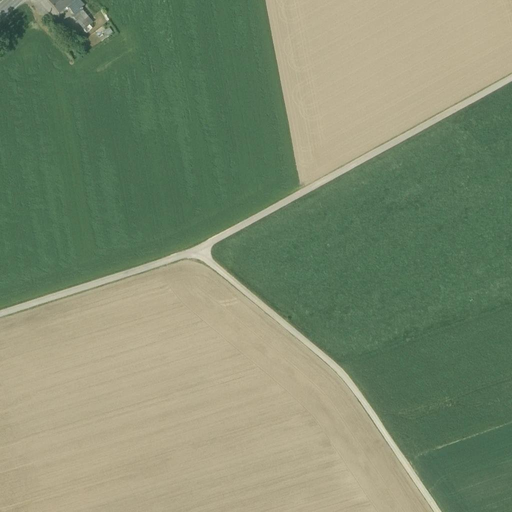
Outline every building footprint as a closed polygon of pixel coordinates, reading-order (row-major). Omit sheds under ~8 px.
[(48,0),(47,1),(59,14),(68,7),(74,1),(73,0),(48,0)] [(79,0),(76,0),(74,1),(80,9),(84,6),(79,0)] [(68,7),(75,15),(82,10),(80,9),(74,1),(68,7)] [(92,23),(82,10),(75,15),(73,17),(83,30),(89,25),(92,23)] [(89,25),(83,30),(86,34),(92,29),(89,25)]
